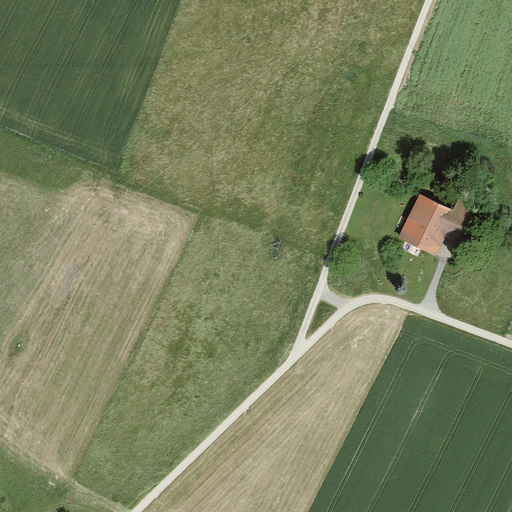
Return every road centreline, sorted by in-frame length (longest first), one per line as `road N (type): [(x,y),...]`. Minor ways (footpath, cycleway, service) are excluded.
road 1 (unclassified): [(425,0),(364,152),(300,348)]
road 2 (unclassified): [(300,348),(339,310),(383,294),(511,338)]
road 3 (unclassified): [(300,348),(129,511)]
